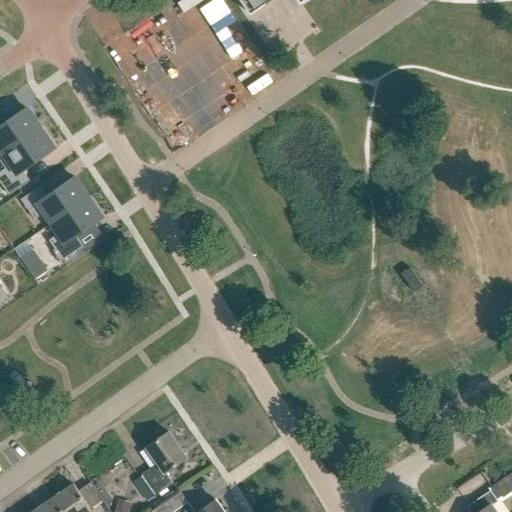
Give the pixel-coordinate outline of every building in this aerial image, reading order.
[(241,0),(253,16),(276,0),(298,0),(302,6),(310,0),(241,0)] [(0,148),(4,154),(41,129),(27,109),(0,127),(0,148)] [(41,129),(4,154),(0,157),(0,160),(6,169),(0,172),(0,181),(9,195),(30,181),(23,171),(55,149),(41,129)] [(45,213),(52,224),(89,198),(75,178),(47,197),(40,187),(21,200),(35,220),(45,213)] [(89,198),(52,224),(59,234),(49,241),(55,249),(53,251),(61,262),(84,246),(77,236),(103,219),(89,198)] [(33,252),(22,260),(35,280),(47,272),(33,252)] [(425,286),(412,267),(403,273),(416,293),(425,286)] [(0,306),(10,300),(0,285),(0,306)] [(159,465),(143,476),(157,496),(174,484),(167,474),(189,460),(171,433),(148,449),(159,465)] [(55,499),(64,511),(91,511),(93,511),(75,485),(55,499)] [(470,511),(497,511),(493,505),(498,501),(491,491),(468,507),(470,511)] [(36,511),(64,511),(55,499),(36,511)] [(115,511),(130,511),(133,503),(119,499),(115,511)] [(224,511),(218,502),(201,511),(196,511),(190,503),(176,511),(224,511)]
